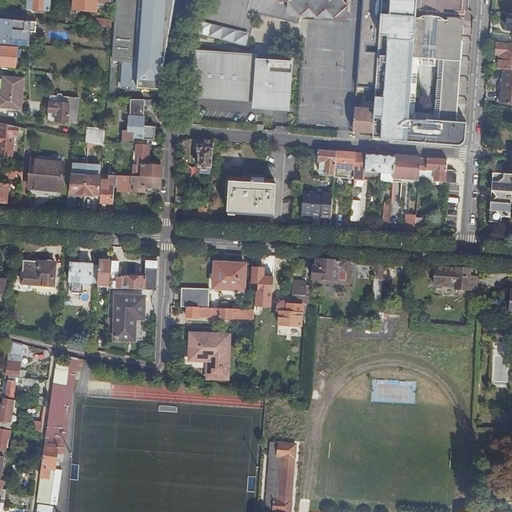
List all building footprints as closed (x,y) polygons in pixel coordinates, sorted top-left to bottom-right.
[(43,10),(50,10),(50,0),(26,0),(26,8),(39,9),(38,12),(43,13),(43,10)] [(111,2),(110,0),(73,0),(73,9),(96,12),(97,1),(111,2)] [(116,0),(113,60),(120,60),(118,88),(158,90),(173,0),(276,0),(277,0),(278,1),(279,1),(288,2),(287,7),(292,8),(297,12),(296,17),(347,21),(348,8),(346,5),(349,2),(350,0),(116,0)] [(362,0),(356,86),(376,88),(378,52),(365,51),(366,44),(379,44),(382,0),(362,0)] [(382,0),(379,44),(378,52),(376,88),(374,110),(373,132),(373,139),(451,145),(458,146),(461,145),(462,144),(464,143),(465,141),(474,15),(473,13),(471,12),(470,11),(468,10),(464,10),(464,18),(447,17),(447,20),(438,20),(438,17),(425,16),(425,19),(415,18),(416,0),(382,0)] [(7,19),(25,21),(26,12),(20,11),(8,10),(7,19)] [(35,32),(36,22),(25,21),(7,19),(0,18),(0,43),(24,46),(28,46),(29,32),(35,32)] [(498,69),(503,69),(511,70),(511,45),(497,44),(496,55),(499,55),(498,69)] [(22,70),(22,64),(16,64),(18,48),(0,46),(0,65),(15,67),(15,70),(22,70)] [(188,50),(185,98),(252,103),(251,110),(289,113),(292,63),(256,60),(256,55),(188,50)] [(511,70),(503,69),(500,103),(511,104),(511,70)] [(24,78),(3,77),(1,95),(0,95),(0,106),(21,109),(24,78)] [(79,98),(50,96),(48,119),(49,120),(77,122),(79,98)] [(133,138),(135,100),(131,100),(129,115),(127,131),(125,131),(124,140),(133,141),(133,138)] [(145,101),(135,100),(133,138),(154,140),(155,127),(144,126),(145,116),(144,116),(145,101)] [(353,130),(373,132),(374,110),(368,110),(369,101),(362,101),(361,111),(355,110),(353,130)] [(18,134),(18,127),(1,123),(0,133),(0,132),(0,154),(11,156),(13,134),(18,134)] [(105,146),(106,129),(88,127),(87,143),(88,143),(104,146),(105,146)] [(214,141),(204,141),(204,145),(198,145),(197,151),(199,151),(198,166),(211,168),(214,141)] [(161,177),(161,165),(147,165),(148,146),(136,146),(135,155),(138,155),(137,165),(133,165),(132,175),(161,177)] [(336,151),(320,150),(319,162),(320,162),(319,173),(334,175),(336,151)] [(334,175),(334,176),(334,177),(353,179),(356,153),(336,151),(334,175)] [(356,153),(353,179),(364,180),(365,171),(381,172),(381,177),(388,178),(388,182),(393,182),(393,176),(395,156),(356,153)] [(393,176),(419,178),(419,176),(421,158),(395,156),(393,176)] [(446,170),(447,160),(421,158),(419,176),(435,177),(435,180),(445,181),(446,170)] [(45,189),(47,162),(31,161),(29,188),(45,189)] [(63,163),(47,162),(45,189),(61,191),(63,163)] [(87,165),(87,167),(85,194),(99,195),(101,166),(87,165)] [(85,194),(87,167),(73,166),(71,193),(85,194)] [(0,176),(22,179),(22,171),(0,169),(0,176)] [(445,181),(445,183),(456,184),(456,174),(453,170),(446,170),(445,181)] [(502,217),(510,217),(511,189),(511,173),(494,173),(493,193),(496,197),(492,201),(490,210),(491,211),(490,221),(502,222),(502,217)] [(116,187),(117,175),(102,175),(102,180),(109,180),(109,187),(114,187),(116,187)] [(160,188),(161,177),(132,175),(117,175),(116,187),(116,191),(145,192),(145,187),(160,188)] [(109,180),(102,180),(100,203),(113,204),(114,187),(109,187),(109,180)] [(251,183),(229,181),(227,211),(273,214),(275,184),(265,184),(254,183),(254,181),(251,181),(251,183)] [(11,184),(0,183),(0,201),(6,202),(8,187),(10,187),(11,184)] [(321,216),(331,216),(333,194),(323,193),(323,195),(315,194),(316,192),(304,191),(302,214),(314,215),(314,212),(321,213),(321,216)] [(352,200),(351,216),(351,220),(359,221),(361,201),(352,200)] [(198,212),(198,222),(207,222),(208,208),(198,207),(198,212)] [(415,217),(407,217),(406,231),(414,231),(415,217)] [(416,217),(415,235),(425,235),(426,218),(416,217)] [(347,272),(348,261),(317,259),(317,263),(314,263),(313,278),(337,280),(338,271),(347,272)] [(111,261),(100,260),(99,278),(105,278),(105,281),(110,282),(111,261)] [(22,283),(55,286),(57,263),(24,261),(22,283)] [(120,262),(112,261),(111,288),(134,289),(157,290),(159,262),(146,261),(146,278),(124,277),(124,278),(119,278),(120,262)] [(70,282),(73,282),(81,283),(92,284),(93,265),(87,265),(87,264),(84,264),(84,263),(80,263),(80,264),(78,264),(71,264),(70,282)] [(244,290),(246,267),(233,266),(233,264),(216,263),(215,288),(244,290)] [(373,301),(382,302),(385,264),(376,263),(373,301)] [(470,277),(471,269),(436,267),(435,286),(456,287),(456,289),(457,289),(457,290),(460,292),(464,293),(467,290),(476,290),(477,277),(470,277)] [(294,295),(306,296),(307,282),(293,281),(293,295),(294,295)] [(209,308),(210,290),(183,288),(182,307),(188,308),(209,308)] [(131,339),(134,296),(117,295),(115,339),(131,339)] [(309,303),(310,296),(306,296),(294,295),(294,302),(309,303)] [(144,296),(134,296),(131,339),(143,340),(144,296)] [(289,302),(282,302),(278,306),(277,312),(280,312),(279,325),(302,327),(303,305),(289,305),(289,302)] [(253,319),(254,310),(209,308),(188,308),(187,317),(221,318),(221,319),(243,320),(243,319),(253,319)] [(208,360),(207,378),(227,379),(229,334),(190,333),(189,359),(208,360)] [(24,345),(11,342),(6,374),(19,376),(19,378),(26,378),(27,372),(20,371),(24,345)] [(77,362),(57,356),(50,410),(39,489),(37,501),(51,503),(54,476),(58,451),(64,451),(77,362)] [(38,387),(38,380),(26,378),(19,378),(6,376),(5,380),(3,393),(2,396),(6,396),(6,397),(14,398),(16,383),(23,384),(23,385),(38,387)] [(14,408),(15,401),(2,399),(1,404),(1,408),(0,411),(0,426),(11,429),(12,423),(10,422),(12,408),(14,408)] [(42,433),(43,422),(35,421),(33,432),(42,433)] [(0,450),(5,451),(8,430),(0,429),(0,450)] [(295,458),(296,445),(272,443),(267,511),(266,511),(290,511),(292,501),(291,501),(295,458)]
